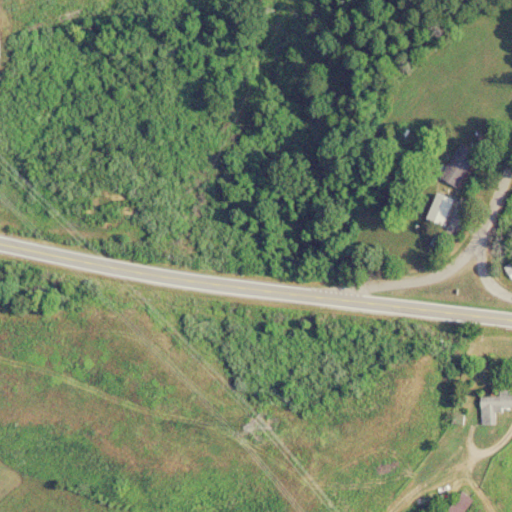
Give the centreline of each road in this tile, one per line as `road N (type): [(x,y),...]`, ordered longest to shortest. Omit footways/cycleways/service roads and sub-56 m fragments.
road 1 (secondary): [(511,320),(326,300),(0,244)]
road 2 (residential): [(326,300),(436,277),(481,239)]
road 3 (residential): [(511,297),(487,285),(481,239),(511,176)]
